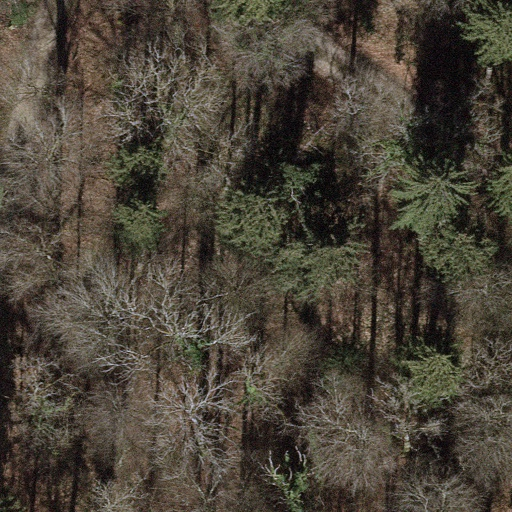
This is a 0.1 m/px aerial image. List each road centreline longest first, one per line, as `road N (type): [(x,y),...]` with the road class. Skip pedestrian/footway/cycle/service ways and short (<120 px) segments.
road 1 (track): [(511,173),(233,0)]
road 2 (track): [(0,265),(61,0)]
